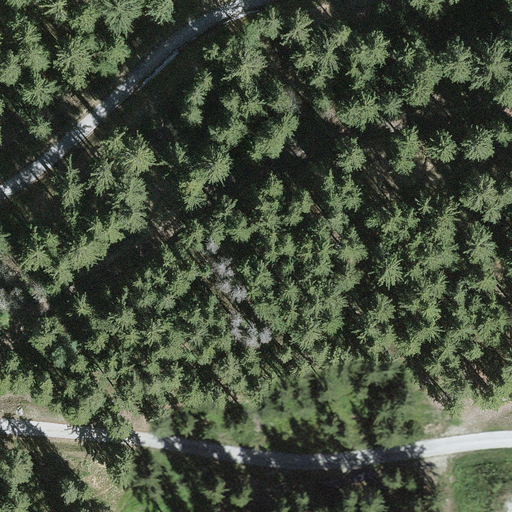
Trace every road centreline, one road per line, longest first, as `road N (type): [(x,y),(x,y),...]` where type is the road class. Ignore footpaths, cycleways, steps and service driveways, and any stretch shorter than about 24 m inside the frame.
road 1 (unclassified): [(511,446),(280,467),(37,428),(0,430)]
road 2 (unclassified): [(0,176),(71,133),(191,24),(245,0)]
